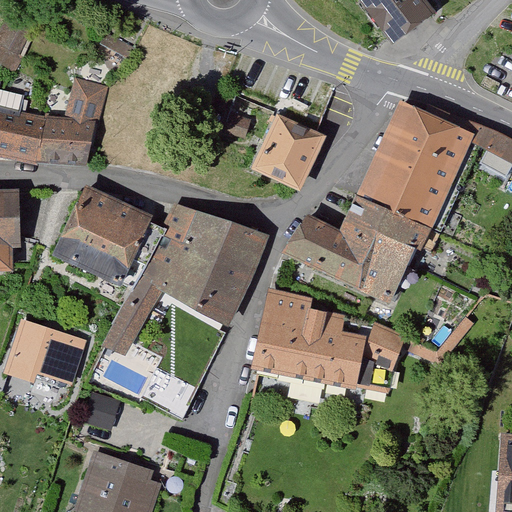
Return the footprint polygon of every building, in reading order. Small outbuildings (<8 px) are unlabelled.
[(412,0),(349,0),(375,40),(420,12),(412,0)] [(14,13),(0,35),(0,58),(12,67),(36,28),(14,13)] [(77,80),(71,107),(96,117),(106,92),(77,80)] [(224,110),(218,126),(239,132),(247,118),(224,110)] [(428,124),(406,114),(347,243),(311,227),(296,259),(379,297),(393,293),(413,249),(422,253),(469,150),(511,169),(511,148),(433,112),(428,124)] [(28,124),(0,114),(0,157),(27,165),(87,166),(93,127),(28,124)] [(321,146),(277,127),(257,173),(301,192),(321,146)] [(145,225),(89,200),(62,262),(117,287),(145,225)] [(14,201),(0,201),(0,275),(14,276),(14,201)] [(262,252),(177,212),(111,352),(130,361),(162,292),(227,323),(262,252)] [(308,305),(280,300),(267,374),(364,392),(372,348),(345,343),(348,325),(306,317),(308,305)] [(21,320),(4,373),(34,382),(37,374),(71,385),(85,341),(21,320)] [(92,394),(84,418),(111,427),(119,402),(92,394)] [(511,511),(511,442),(505,442),(503,511),(511,511)] [(150,511),(160,485),(98,463),(80,511),(150,511)]
